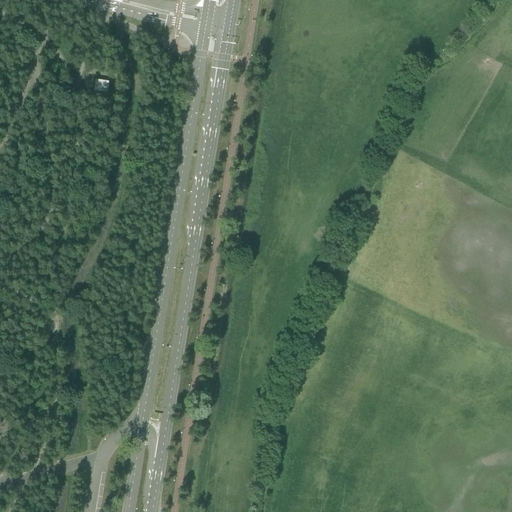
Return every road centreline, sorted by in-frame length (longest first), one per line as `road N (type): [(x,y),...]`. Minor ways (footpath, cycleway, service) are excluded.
road 1 (track): [(493,0),(464,55),(419,94),(374,181),(272,429),(259,511)]
road 2 (secondary): [(161,450),(228,26)]
road 3 (secondary): [(204,28),(140,429)]
